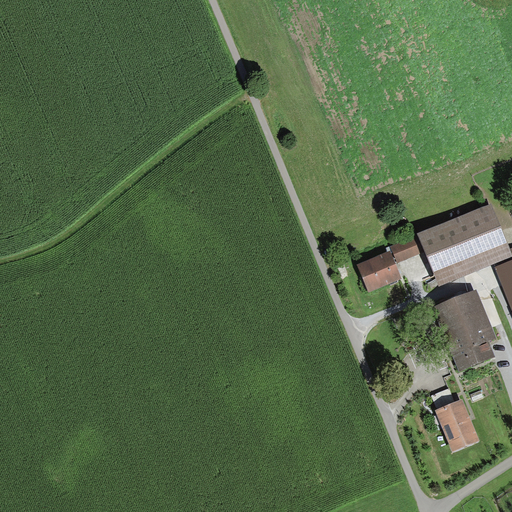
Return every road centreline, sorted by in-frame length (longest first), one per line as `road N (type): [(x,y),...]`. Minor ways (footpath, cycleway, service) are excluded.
road 1 (unclassified): [(430,511),(217,0)]
road 2 (track): [(0,262),(60,239),(254,90)]
